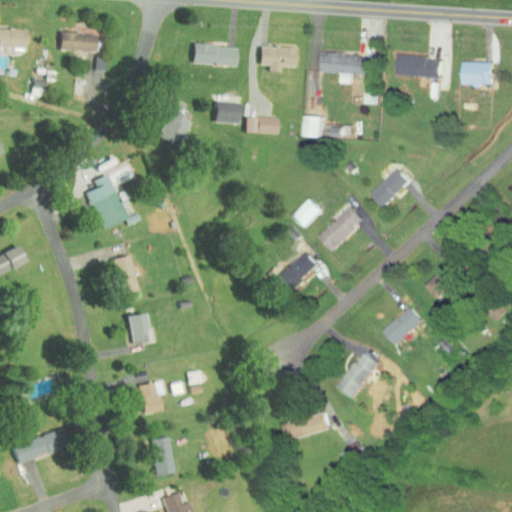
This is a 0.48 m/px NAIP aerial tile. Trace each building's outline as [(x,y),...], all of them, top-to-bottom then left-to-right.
[(0,39),(17,40),(17,23),(0,22),(0,39)] [(87,26),(50,25),(50,43),(86,44),(87,26)] [(184,57),(227,58),(228,39),(184,38),(184,57)] [(271,64),(271,59),(287,59),(287,40),(251,39),(250,58),(259,58),(259,64),(271,64)] [(330,76),(341,76),(341,67),(363,67),(363,48),(312,47),(311,65),(330,66),(330,76)] [(431,51),(388,50),(387,68),(431,70),(431,51)] [(483,55),(453,55),(453,77),(483,78),(483,55)] [(369,84),(355,83),(354,96),(368,97),(369,84)] [(205,114),(229,118),(232,97),(208,93),(205,114)] [(182,112),(161,104),(149,131),(170,140),(182,112)] [(313,130),(313,109),(296,108),(296,130),(313,130)] [(236,126),(269,126),(269,110),(236,110),(236,126)] [(400,175),(388,162),(361,186),(374,199),(400,175)] [(93,222),(118,211),(97,167),(83,173),(86,181),(76,186),(93,222)] [(283,208),(294,220),(312,203),(301,191),(283,208)] [(309,229),(323,244),(355,213),(341,198),(309,229)] [(0,262),(17,256),(11,240),(0,243),(0,262)] [(308,258),(295,245),(266,275),(279,288),(308,258)] [(128,284),(121,248),(104,252),(112,287),(128,284)] [(428,291),(453,274),(443,259),(418,276),(428,291)] [(374,325),(386,338),(412,313),(400,300),(374,325)] [(117,309),(123,337),(140,334),(134,306),(117,309)] [(327,380),(342,390),(367,355),(352,344),(327,380)] [(129,378),(132,407),(151,404),(149,387),(154,387),(152,375),(129,378)] [(318,423),(314,409),(291,416),(295,429),(318,423)] [(52,443),(47,426),(2,438),(7,455),(52,443)] [(166,465),(159,430),(140,433),(147,469),(166,465)] [(153,491),(160,511),(178,511),(176,504),(183,502),(180,495),(173,497),(169,485),(153,491)]
